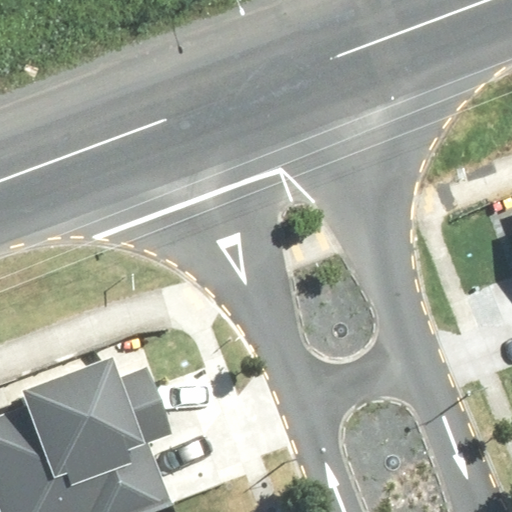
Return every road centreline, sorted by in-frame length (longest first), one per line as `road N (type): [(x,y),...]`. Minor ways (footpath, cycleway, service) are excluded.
road 1 (residential): [(333,61),(467,511)]
road 2 (residential): [(334,511),(251,275),(182,116)]
road 3 (secondary): [(182,116),(0,184)]
road 4 (secondary): [(498,0),(333,61)]
road 5 (secondary): [(333,61),(182,116)]
